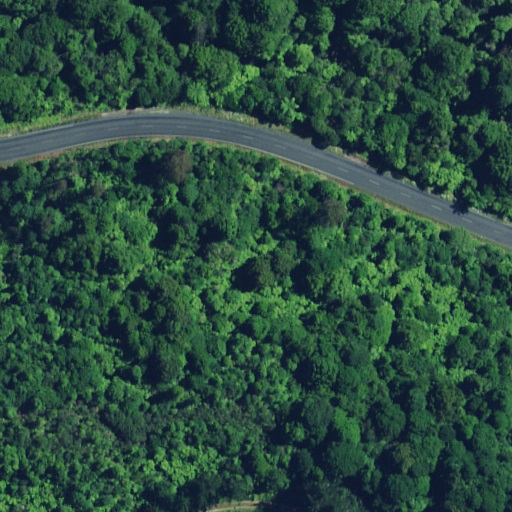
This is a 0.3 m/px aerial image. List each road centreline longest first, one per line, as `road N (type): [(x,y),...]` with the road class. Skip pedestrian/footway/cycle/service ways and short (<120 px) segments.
road 1 (tertiary): [(0,135),(115,106),(206,99),(289,122),(511,211)]
road 2 (track): [(390,511),(295,477),(200,490),(144,511)]
